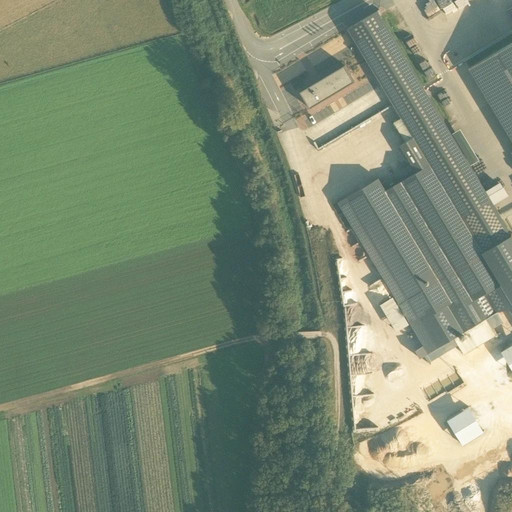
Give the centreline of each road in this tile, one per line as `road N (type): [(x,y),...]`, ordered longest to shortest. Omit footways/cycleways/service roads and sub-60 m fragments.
road 1 (track): [(327,335),(260,336),(0,408)]
road 2 (track): [(325,511),(338,433),(335,342),(327,335)]
road 3 (unknown): [(427,49),(495,176)]
